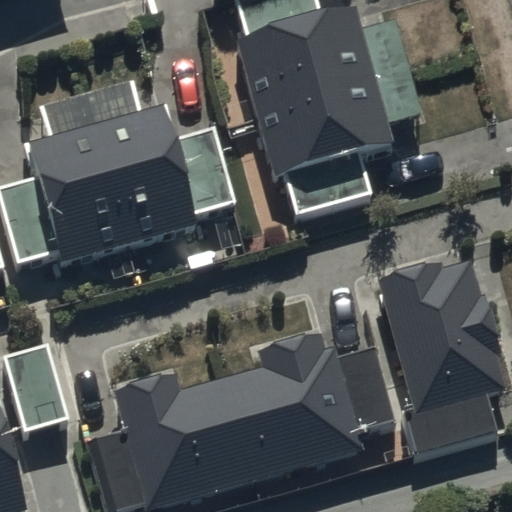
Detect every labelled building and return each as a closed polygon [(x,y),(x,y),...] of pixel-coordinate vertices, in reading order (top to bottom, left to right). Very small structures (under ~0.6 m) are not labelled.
[(230,0),(239,31),(229,34),(267,176),(280,173),(291,213),(366,193),(355,153),(388,144),(382,122),(418,112),(392,16),(356,26),(350,2),(315,11),(312,0),(230,0)] [(49,254),(52,264),(194,225),(191,213),(231,202),(211,128),(171,138),(162,105),(139,111),(130,75),(33,101),(43,137),(19,143),(28,178),(0,185),(0,221),(12,264),(49,254)] [(434,282),(373,299),(409,423),(400,425),(411,467),(492,444),(481,407),(499,402),(464,278),(435,286),(434,282)] [(44,343),(0,353),(0,356),(20,432),(64,420),(44,343)] [(212,511),(357,468),(350,447),(391,435),(370,364),(335,375),(330,360),(321,363),(317,351),(257,369),(260,380),(178,404),(173,391),(110,410),(122,449),(84,460),(99,511),(212,511)] [(26,511),(0,412),(0,511),(26,511)]
